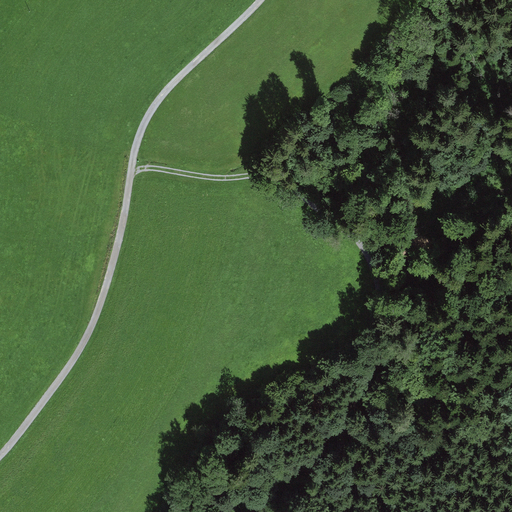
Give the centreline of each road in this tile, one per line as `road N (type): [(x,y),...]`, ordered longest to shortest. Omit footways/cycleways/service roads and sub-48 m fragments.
road 1 (track): [(252,511),(346,420),(372,374),(384,327),(380,285),(356,239),(274,180),(131,172)]
road 2 (track): [(491,163),(335,223)]
